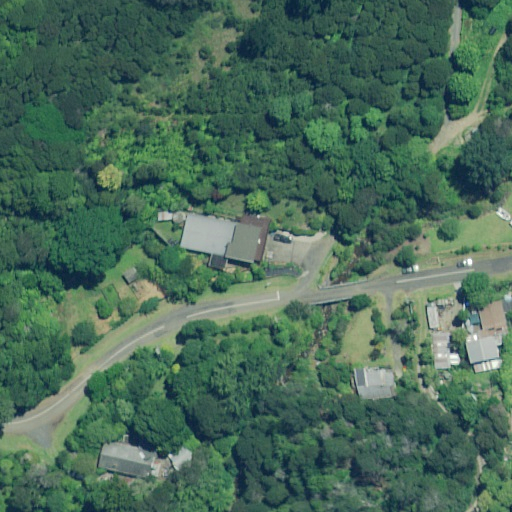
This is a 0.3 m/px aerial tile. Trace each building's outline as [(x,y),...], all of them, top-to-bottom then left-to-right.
[(183,250),(213,256),(212,262),(228,265),(230,257),(260,263),(267,229),(192,213),(183,250)] [(511,312),(511,298),(480,301),(483,334),(509,332),(507,313),(511,312)] [(462,330),(436,329),(434,371),(460,372),(462,330)] [(502,356),(497,336),(470,343),(475,363),(502,356)] [(397,389),(395,373),(388,373),(387,369),(361,372),(365,402),(393,398),(392,390),(397,389)] [(164,465),(156,463),(162,433),(144,429),(140,447),(107,441),(102,466),(153,476),(162,478),(164,465)] [(185,450),(179,442),(170,450),(176,457),(173,460),(181,470),(198,456),(190,446),(185,450)]
